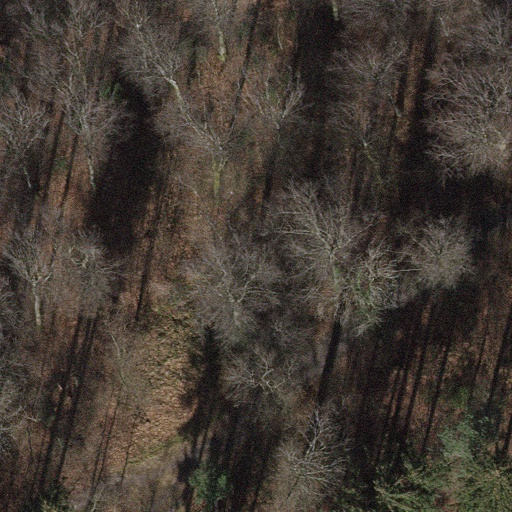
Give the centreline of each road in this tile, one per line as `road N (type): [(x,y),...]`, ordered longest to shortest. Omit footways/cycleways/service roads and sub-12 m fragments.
road 1 (track): [(511,222),(445,259),(201,455)]
road 2 (track): [(262,0),(164,32),(0,59)]
road 3 (track): [(201,455),(49,511)]
